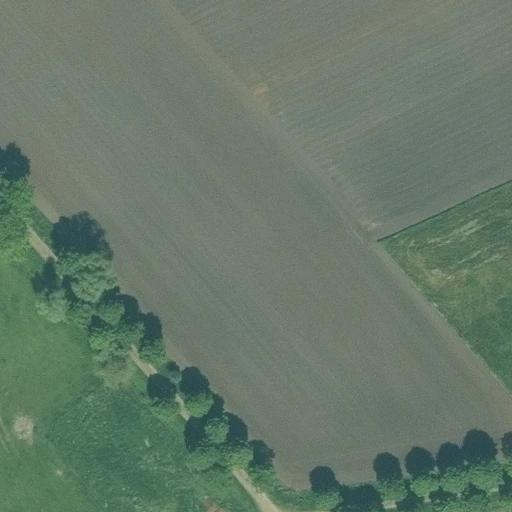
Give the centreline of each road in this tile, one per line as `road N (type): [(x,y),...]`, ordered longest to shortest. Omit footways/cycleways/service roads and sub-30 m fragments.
road 1 (unclassified): [(271,511),(0,204)]
road 2 (unclassified): [(339,511),(510,482)]
